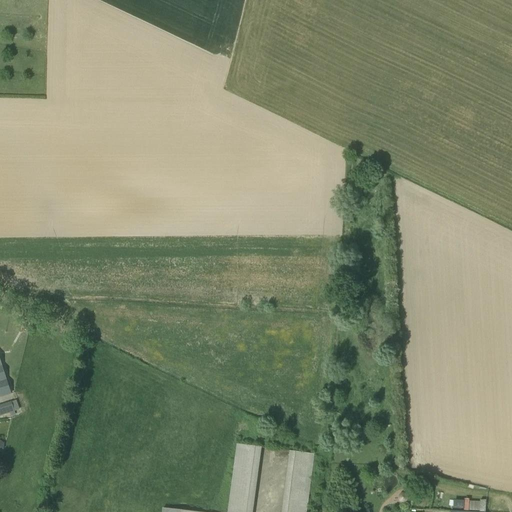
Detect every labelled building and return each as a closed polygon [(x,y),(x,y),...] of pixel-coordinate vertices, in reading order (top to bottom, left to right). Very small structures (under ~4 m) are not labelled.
[(0,397),(11,394),(0,360),(0,397)] [(0,415),(14,411),(12,401),(0,405),(0,415)] [(252,511),(261,447),(236,444),(227,511),(194,511),(162,508),(161,511),(252,511)] [(306,511),(314,454),(289,451),(281,511),(306,511)] [(402,503),(403,503),(404,502),(405,502),(406,502),(406,501),(407,501),(407,500),(407,499),(408,499),(408,498),(408,497),(408,496),(407,496),(407,495),(407,494),(406,494),(406,493),(405,493),(404,493),(404,492),(403,492),(402,492),(401,492),(400,493),(399,493),(399,494),(398,494),(398,495),(398,496),(397,496),(397,497),(397,498),(397,499),(398,499),(398,500),(398,501),(399,501),(399,502),(400,502),(401,502),(402,503)]
